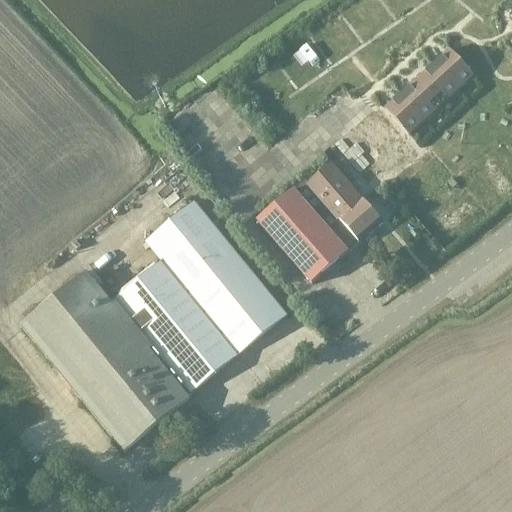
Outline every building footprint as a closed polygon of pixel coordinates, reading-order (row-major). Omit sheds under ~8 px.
[(389,0),(422,18),(431,0),(389,0)] [(339,27),(338,29),(375,50),(389,25),(351,4),(350,6),(352,7),(340,28),(339,27)] [(295,62),(294,64),(332,84),(345,59),(308,39),(307,40),(309,41),(297,63),(295,62)] [(446,49),(382,110),(406,137),(472,77),(446,49)] [(255,97),(254,99),(292,120),(306,95),(268,74),(267,76),(269,77),(257,99),(255,97)] [(310,287),(382,224),(329,164),(305,184),(304,182),(254,224),(310,287)] [(157,263),(109,303),(96,289),(101,285),(87,269),(18,329),(120,453),(183,399),(185,400),(286,318),(193,203),(143,243),(157,263)]
